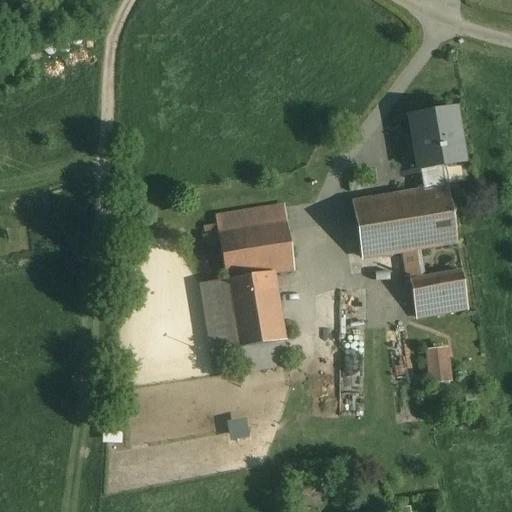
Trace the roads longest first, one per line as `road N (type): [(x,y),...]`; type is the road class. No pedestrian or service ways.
road 1 (track): [(131,0),(114,26),(101,218),(117,229),(190,231)]
road 2 (unclassified): [(511,42),(442,24),(399,0)]
